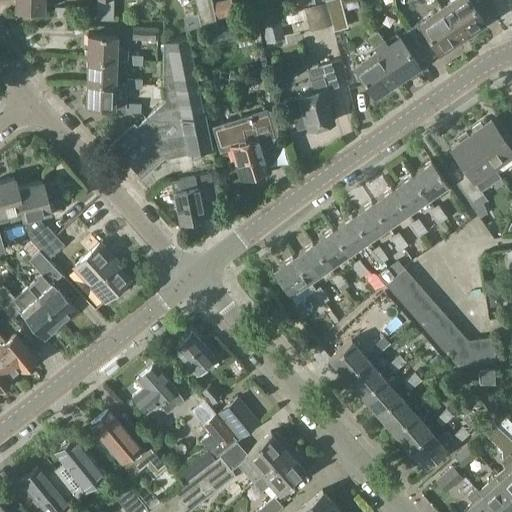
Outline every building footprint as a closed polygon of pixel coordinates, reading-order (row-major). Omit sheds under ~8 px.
[(13,0),(14,10),(43,11),(43,0),(13,0)] [(211,0),(194,0),(202,31),(217,27),(211,0)] [(235,17),(231,0),(220,0),(213,2),(217,21),(235,17)] [(306,0),(287,0),(289,8),(308,4),(306,0)] [(325,0),(325,1),(331,25),(332,24),(333,30),(347,27),(341,0),(325,0)] [(395,0),(398,11),(412,7),(409,0),(395,0)] [(468,0),(450,0),(440,8),(459,37),(470,30),(472,33),(482,27),(480,24),(483,22),(468,0)] [(308,4),(289,8),(291,20),(307,17),(309,29),(331,25),(325,1),(308,4)] [(71,17),(71,7),(55,6),(55,16),(71,17)] [(459,37),(440,8),(410,28),(422,45),(430,40),(437,51),(440,49),(443,53),(453,46),(451,43),(459,37)] [(260,15),(268,50),(287,45),(279,11),(260,15)] [(97,33),(86,33),(85,58),(126,58),(126,54),(126,49),(116,49),(116,34),(118,34),(118,27),(118,26),(97,25),(97,33)] [(132,26),(132,39),(147,39),(155,39),(156,27),(132,26)] [(375,51),(395,80),(405,74),(407,77),(418,70),(416,67),(418,66),(398,36),(385,44),(376,30),(366,36),(375,51)] [(111,143),(142,177),(163,158),(212,150),(205,115),(204,113),(203,112),(189,45),(188,35),(162,42),(162,66),(162,83),(162,98),(165,101),(136,125),(134,123),(111,143)] [(395,80),(375,51),(353,66),(373,95),(376,93),(379,96),(389,90),(386,86),(395,80)] [(126,58),(126,63),(142,63),(142,54),(126,54),(126,58)] [(126,58),(85,58),(85,82),(126,83),(126,78),(126,63),(126,58)] [(331,62),(318,66),(307,69),(310,76),(306,82),(295,85),(298,96),(283,100),(290,123),(295,121),(297,129),(307,126),(308,129),(332,122),(326,102),(330,100),(327,89),(338,85),(331,62)] [(126,78),(126,83),(125,87),(141,87),(142,78),(126,78)] [(126,83),(85,82),(84,107),(114,107),(125,107),(125,102),(125,87),(126,83)] [(125,107),(125,111),(141,111),(141,102),(125,102),(125,107)] [(472,128),(473,131),(470,133),(494,165),(511,152),(511,149),(491,119),(484,124),(481,122),(472,128)] [(260,150),(263,149),(259,136),(257,137),(253,125),(241,129),(245,141),(231,146),(242,177),(266,169),(260,150)] [(483,191),(482,189),(501,176),(494,165),(470,133),(469,134),(467,132),(457,139),(458,141),(450,147),(468,173),(458,180),(472,199),(483,191)] [(413,172),(429,196),(448,182),(432,159),(413,172)] [(216,172),(197,176),(199,185),(207,184),(207,186),(209,197),(221,194),(218,183),(216,172)] [(429,196),(413,172),(393,186),(409,210),(429,196)] [(180,223),(204,218),(197,186),(195,175),(171,180),(174,191),(173,191),(180,223)] [(0,221),(7,220),(5,212),(20,208),(23,207),(16,186),(14,177),(0,180),(0,221)] [(46,226),(37,215),(61,209),(56,189),(45,192),(42,180),(17,187),(14,177),(16,186),(23,207),(20,208),(23,218),(31,240),(40,250),(56,236),(57,236),(47,225),(46,226)] [(409,210),(393,186),(372,200),(389,223),(409,210)] [(372,200),(352,214),(369,237),(389,223),(372,200)] [(438,204),(430,209),(439,222),(447,216),(438,204)] [(352,214),(332,227),(349,251),(369,237),(352,214)] [(419,237),(427,231),(418,218),(410,224),(419,237)] [(349,251),(332,227),(312,241),(328,265),(349,251)] [(400,250),(408,244),(399,231),(391,237),(400,250)] [(56,236),(40,250),(49,260),(65,246),(56,236)] [(49,260),(40,250),(31,240),(21,245),(32,257),(29,259),(41,273),(29,284),(61,322),(76,308),(52,281),(61,274),(49,260)] [(328,265),(312,241),(292,255),(308,278),(328,265)] [(99,243),(75,265),(106,300),(127,281),(106,258),(110,254),(99,243)] [(380,263),(384,260),(388,257),(379,245),(371,250),(380,263)] [(308,278),(292,255),(273,268),(289,292),(308,278)] [(359,258),(351,264),(360,277),(368,271),(359,258)] [(394,293),(413,276),(405,267),(385,283),(394,293)] [(340,272),(331,279),(339,291),(348,285),(340,272)] [(413,276),(394,293),(402,302),(421,286),(413,276)] [(29,284),(14,297),(2,282),(0,284),(0,303),(12,318),(21,309),(44,336),(61,322),(29,284)] [(320,286),(316,289),(305,297),(311,307),(320,302),(320,303),(329,297),(320,286)] [(429,295),(421,286),(402,302),(410,311),(429,295)] [(503,304),(501,292),(488,294),(490,306),(503,304)] [(437,305),(429,295),(410,311),(418,321),(437,305)] [(299,301),(292,306),(301,318),(307,313),(299,301)] [(444,313),(437,305),(418,321),(425,330),(444,313)] [(444,313),(425,330),(433,339),(452,322),(444,313)] [(452,322),(433,339),(441,348),(460,332),(452,322)] [(197,374),(216,357),(192,330),(173,347),(197,374)] [(0,353),(17,375),(25,369),(28,370),(34,366),(34,362),(35,361),(13,333),(6,339),(0,331),(0,353)] [(441,348),(447,356),(467,339),(460,332),(441,348)] [(372,345),(378,353),(390,342),(384,335),(372,345)] [(477,338),(480,363),(494,361),(490,336),(477,338)] [(447,356),(457,367),(480,363),(477,338),(467,339),(447,356)] [(345,375),(366,357),(349,339),(329,357),(345,375)] [(0,353),(0,389),(1,389),(3,389),(8,385),(8,382),(17,375),(0,353)] [(388,364),(394,371),(406,361),(399,353),(388,364)] [(366,357),(345,375),(361,393),(382,375),(366,357)] [(176,388),(154,363),(145,370),(144,369),(137,375),(138,377),(136,378),(144,387),(134,396),(148,412),(160,402),(168,411),(183,398),(175,389),(176,388)] [(493,368),(478,369),(479,383),(494,382),(493,368)] [(404,382),(410,389),(422,379),(415,371),(404,382)] [(382,375),(361,393),(377,411),(398,393),(382,375)] [(210,383),(200,392),(212,405),(222,397),(210,383)] [(431,389),(419,400),(426,407),(437,397),(431,389)] [(398,393),(377,411),(393,429),(414,411),(398,393)] [(219,410),(239,435),(258,419),(237,395),(219,410)] [(139,446),(107,408),(90,421),(120,457),(129,449),(131,452),(139,446)] [(436,418),(442,425),(454,415),(447,408),(436,418)] [(430,429),(414,411),(393,429),(409,448),(430,429)] [(235,441),(214,414),(201,423),(209,433),(200,440),(215,457),(219,454),(235,441)] [(511,422),(505,416),(497,425),(501,429),(511,439),(511,422)] [(436,437),(430,429),(409,448),(425,466),(445,448),(447,450),(456,442),(457,443),(468,432),(462,425),(451,435),(445,429),(436,437)] [(511,439),(501,429),(492,439),(510,456),(503,462),(505,464),(495,473),(511,492),(511,439)] [(261,473),(287,451),(269,431),(244,454),(252,463),(244,470),(252,480),(261,473)] [(64,461),(55,468),(76,495),(100,476),(93,466),(95,465),(72,436),(55,450),(64,461)] [(455,456),(464,466),(478,453),(469,444),(455,456)] [(153,447),(141,456),(155,473),(166,464),(153,447)] [(304,470),(287,451),(261,473),(252,480),(261,490),(269,482),(279,492),(304,470)] [(205,466),(197,456),(177,472),(185,482),(150,509),(149,508),(143,511),(185,511),(234,474),(219,454),(215,457),(215,458),(205,466)] [(54,511),(76,495),(55,468),(45,475),(37,465),(20,478),(46,511),(54,511)] [(452,465),(436,479),(445,491),(462,476),(452,465)] [(119,472),(105,483),(128,511),(143,511),(149,508),(127,481),(119,472)] [(476,486),(475,487),(497,511),(511,511),(511,492),(495,473),(478,488),(476,486)] [(135,489),(148,506),(158,498),(145,481),(135,489)] [(497,511),(475,487),(467,494),(474,501),(463,510),(465,511),(464,511),(497,511)] [(334,511),(338,509),(321,490),(296,511),(334,511)] [(273,497),(256,511),(274,511),(281,506),(273,497)]
